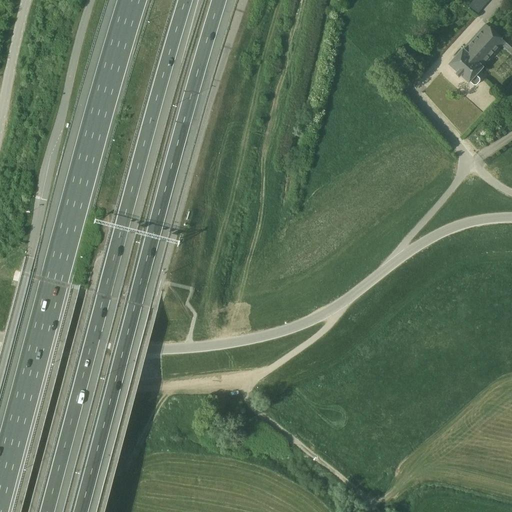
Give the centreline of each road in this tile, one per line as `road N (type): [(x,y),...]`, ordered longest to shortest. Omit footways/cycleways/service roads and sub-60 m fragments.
road 1 (unclassified): [(511,219),(442,234),(330,312),(266,337),(143,353),(0,341)]
road 2 (motorway): [(81,511),(219,0)]
road 3 (motorway): [(47,511),(185,0)]
road 4 (motorway): [(130,0),(0,486)]
road 5 (unclassified): [(90,0),(0,367)]
road 6 (track): [(374,511),(247,395),(344,302)]
road 7 (unclassified): [(0,117),(26,0)]
